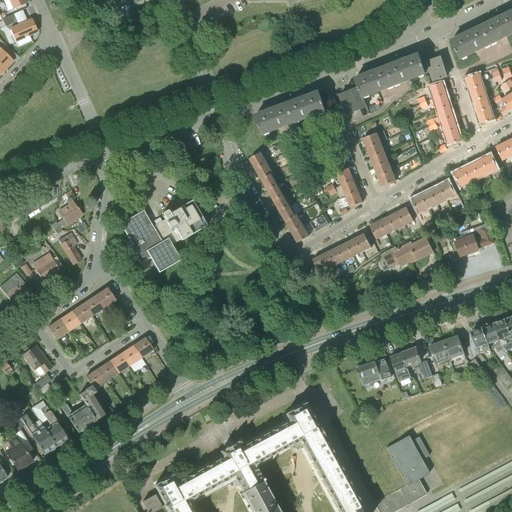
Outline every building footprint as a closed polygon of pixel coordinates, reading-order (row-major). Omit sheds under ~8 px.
[(3,0),(9,11),(14,9),(26,4),(24,0),(3,0)] [(511,11),(497,19),(482,26),(466,34),(451,41),(457,53),(458,52),(461,59),(475,52),(491,45),(506,37),(511,34),(511,11)] [(2,19),(2,20),(5,27),(17,22),(13,14),(2,19)] [(32,20),(10,30),(15,42),(16,41),(18,46),(32,40),(30,35),(37,32),(32,20)] [(0,48),(0,68),(3,71),(13,61),(0,48)] [(426,72),(429,70),(433,82),(442,79),(447,78),(440,58),(428,62),(426,63),(423,64),(419,55),(405,60),(387,67),(372,73),(355,79),(359,88),(340,95),(351,122),(368,115),(365,108),(367,107),(363,98),(379,92),(394,86),(412,79),(426,74),(426,72)] [(494,78),(500,76),(497,68),(492,69),(494,73),(492,73),(494,78)] [(469,90),(483,86),(479,74),(466,78),(470,88),(469,88),(469,90)] [(443,83),(430,87),(434,99),(447,94),(443,83)] [(505,91),(510,89),(506,83),(502,85),(505,91)] [(474,101),(486,97),(483,86),(469,90),(470,92),(471,92),(474,101)] [(295,122),(311,117),(325,111),(323,105),(324,104),(319,92),(304,98),(288,103),(271,110),(255,116),(259,128),(260,128),(263,135),(278,129),(295,122)] [(511,93),(502,100),(506,107),(509,111),(511,108),(511,93)] [(447,94),(434,99),(437,110),(450,106),(447,94)] [(496,103),(497,104),(502,100),(500,96),(494,99),(496,103)] [(477,113),(490,109),(486,97),(474,101),(477,111),(476,111),(477,113)] [(450,106),(437,110),(441,122),(454,118),(450,106)] [(481,124),(494,120),(490,109),(477,113),(477,115),(478,115),(481,124)] [(445,133),(458,129),(454,118),(441,122),(445,133)] [(449,145),(461,140),(458,129),(445,133),(449,145)] [(367,149),(381,143),(377,133),(363,139),(367,149)] [(503,161),(511,156),(505,142),(503,143),(504,144),(496,148),(503,161)] [(370,159),(385,153),(381,143),(367,149),(370,156),(369,157),(370,159)] [(256,170),(267,163),(261,152),(250,159),(256,170)] [(375,168),(389,162),(385,153),(370,159),(371,161),(372,160),(375,168)] [(489,174),(498,169),(492,155),(482,160),(489,174)] [(479,178),(489,174),(482,160),(473,165),(479,178)] [(378,178),(392,172),(389,162),(375,168),(378,175),(377,176),(378,178)] [(262,180),(273,174),(268,164),(267,163),(256,170),(262,180)] [(470,183),(479,178),(473,165),(466,168),(465,167),(463,168),(470,183)] [(461,187),(470,183),(463,168),(461,169),(462,170),(454,174),(461,187)] [(337,174),(339,180),(341,185),(354,180),(354,178),(353,178),(349,169),(337,174)] [(382,187),(396,181),(392,172),(378,178),(378,179),(379,179),(382,187)] [(267,191),(280,184),(275,176),(273,174),(262,180),(267,189),(266,189),(267,191)] [(354,180),(341,185),(344,191),(346,196),(358,191),(354,182),(355,182),(354,180)] [(447,200),(456,195),(450,182),(442,185),(440,185),(447,200)] [(274,201),(285,194),(280,184),(267,191),(268,193),(269,192),(274,201)] [(329,192),(335,189),(333,184),(326,188),(329,192)] [(437,204),(447,200),(440,185),(438,186),(438,187),(431,191),(437,204)] [(39,209),(50,202),(41,186),(29,193),(31,195),(20,197),(21,201),(34,200),(39,209)] [(335,189),(329,192),(332,197),(337,193),(335,189)] [(358,191),(346,196),(351,208),(363,203),(358,191)] [(428,209),(437,204),(431,191),(424,194),(423,194),(421,195),(428,209)] [(279,212),(292,205),(285,194),(274,201),(279,210),(278,210),(279,212)] [(419,214),(428,209),(421,195),(420,195),(420,196),(412,200),(419,214)] [(21,201),(20,197),(19,197),(13,199),(17,212),(24,210),(21,201)] [(0,204),(0,218),(0,219),(15,214),(10,201),(0,204)] [(61,229),(67,225),(83,215),(77,206),(77,207),(73,201),(69,204),(69,205),(59,212),(64,219),(57,224),(61,229)] [(165,220),(156,225),(153,227),(144,211),(120,224),(130,241),(127,243),(126,245),(127,247),(129,247),(140,264),(150,258),(159,273),(181,260),(172,245),(180,240),(181,241),(207,226),(192,201),(170,213),(168,211),(162,214),(165,220)] [(286,222),(298,215),(292,205),(279,212),(281,214),(281,213),(286,222)] [(405,226),(414,222),(407,208),(400,211),(399,211),(398,212),(405,226)] [(398,230),(405,226),(398,212),(396,213),(389,217),(396,231),(398,230)] [(292,233),(304,226),(298,215),(286,222),(291,230),(290,231),(292,233)] [(386,236),(396,231),(389,217),(381,221),(381,220),(379,221),(386,236)] [(383,237),(386,236),(379,221),(377,222),(378,222),(370,226),(377,240),(383,237)] [(61,229),(57,224),(56,222),(51,226),(57,234),(62,231),(61,229)] [(494,243),(491,235),(498,233),(495,225),(496,225),(495,223),(494,223),(493,222),(466,231),(473,251),(494,243)] [(298,243),(310,236),(308,233),(304,226),(292,233),(292,234),(293,234),(298,243)] [(474,252),(473,251),(466,231),(460,233),(461,237),(449,242),(451,247),(452,247),(454,252),(459,250),(461,257),(474,252)] [(61,244),(74,265),(82,260),(73,246),(77,244),(71,234),(67,237),(59,241),(61,244)] [(363,253),(372,248),(365,234),(358,238),(357,237),(356,238),(363,253)] [(381,262),(385,261),(388,268),(390,267),(390,266),(398,262),(401,268),(411,263),(411,264),(434,253),(426,237),(413,244),(411,242),(397,249),(396,247),(385,252),(386,255),(379,259),(381,262)] [(354,257),(363,253),(356,238),(354,239),(354,240),(347,243),(354,257)] [(344,262),(354,257),(347,243),(339,247),(339,246),(337,247),(344,262)] [(335,267),(344,262),(337,247),(335,248),(336,249),(329,252),(328,251),(328,252),(335,267)] [(326,271),(335,267),(328,252),(326,252),(327,253),(313,260),(317,268),(323,265),(326,271)] [(41,260),(33,265),(42,281),(60,271),(53,259),(50,255),(41,260)] [(29,280),(34,276),(26,265),(21,268),(29,280)] [(0,287),(5,294),(14,305),(26,295),(21,288),(25,285),(16,274),(9,279),(0,287)] [(104,308),(116,300),(107,288),(95,296),(104,308)] [(92,316),(104,308),(95,296),(84,304),(92,316)] [(80,324),(92,316),(84,304),(72,312),(80,324)] [(68,332),(80,324),(72,312),(60,320),(68,332)] [(56,340),(68,332),(60,320),(48,328),(56,340)] [(511,335),(506,320),(494,324),(501,345),(504,349),(506,351),(511,348),(511,335)] [(502,350),(504,349),(501,345),(494,324),(483,328),(491,350),(496,348),(499,352),(502,350)] [(479,354),(491,350),(483,328),(471,332),(477,348),(479,354)] [(444,342),(451,361),(465,356),(458,336),(444,342)] [(142,358),(153,350),(145,338),(133,346),(142,358)] [(437,366),(451,361),(444,342),(429,347),(436,364),(437,366)] [(35,346),(23,355),(34,371),(40,366),(45,373),(52,368),(35,346)] [(130,366),(142,358),(133,346),(121,354),(130,366)] [(403,353),(408,366),(414,364),(415,369),(422,366),(421,362),(416,348),(403,353)] [(408,366),(403,353),(390,357),(396,373),(399,382),(412,377),(409,368),(407,368),(407,367),(408,366)] [(118,374),(130,366),(121,354),(109,361),(118,374)] [(135,371),(146,365),(143,359),(132,365),(135,371)] [(357,369),(361,380),(363,386),(381,380),(382,381),(392,378),(385,359),(357,369)] [(477,373),(483,371),(475,359),(469,363),(477,373)] [(0,367),(6,375),(12,370),(4,361),(0,364),(0,367)] [(106,382),(118,374),(109,361),(97,369),(106,382)] [(503,383),(511,378),(501,365),(494,371),(503,383)] [(108,385),(106,382),(97,369),(86,377),(91,386),(96,392),(97,391),(100,391),(101,391),(98,387),(102,384),(104,386),(105,386),(106,387),(108,385)] [(436,388),(442,385),(438,374),(432,376),(436,388)] [(48,375),(34,385),(38,391),(51,381),(48,375)] [(105,415),(92,395),(96,392),(91,386),(85,390),(86,391),(85,391),(84,392),(79,395),(86,405),(96,421),(100,418),(105,415)] [(56,446),(41,424),(39,420),(33,425),(26,414),(20,418),(21,418),(20,419),(9,400),(2,404),(3,406),(9,414),(20,429),(25,426),(31,435),(30,435),(43,455),(56,446)] [(78,433),(96,421),(86,405),(79,410),(78,408),(74,410),(75,412),(72,414),(66,405),(64,402),(60,405),(78,433)] [(41,424),(56,446),(68,439),(58,423),(57,421),(57,422),(44,403),(38,407),(44,414),(43,415),(47,420),(41,424)] [(173,475),(154,486),(158,493),(142,502),(147,511),(154,511),(165,506),(168,511),(194,511),(188,502),(233,477),(251,511),(279,511),(255,465),(300,441),(338,511),(369,511),(366,506),(362,509),(305,404),(285,414),(290,422),(243,447),(240,441),(220,452),(224,458),(177,483),(173,475)] [(9,414),(4,417),(15,435),(21,430),(20,429),(9,414)] [(12,446),(5,451),(18,471),(33,461),(16,436),(8,441),(12,446)] [(394,511),(427,494),(418,479),(429,473),(422,460),(429,456),(419,436),(411,441),(408,436),(386,447),(406,485),(374,503),(378,511),(394,511)]
